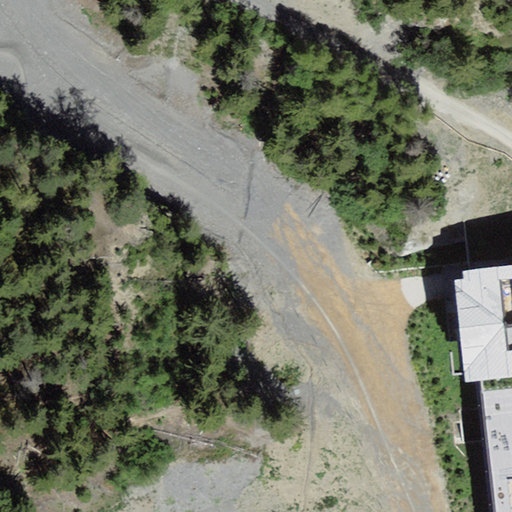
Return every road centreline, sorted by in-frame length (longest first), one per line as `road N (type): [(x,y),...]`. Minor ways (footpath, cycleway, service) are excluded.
road 1 (track): [(24,0),(48,37),(241,180),(294,246),(408,511)]
road 2 (track): [(511,140),(416,82),(238,0)]
